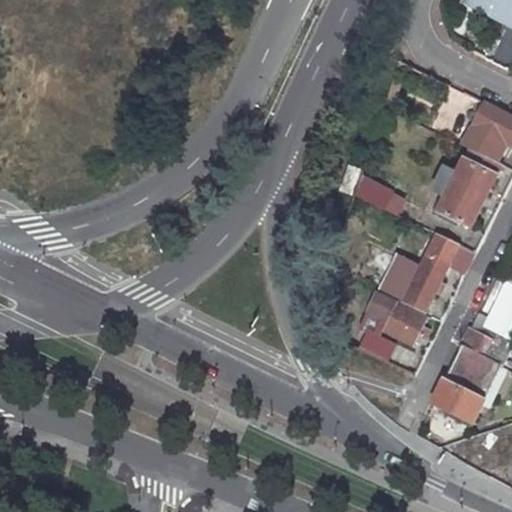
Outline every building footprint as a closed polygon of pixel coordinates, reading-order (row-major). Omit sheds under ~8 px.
[(511,0),(499,0),(497,4),(511,12),(511,0)] [(485,104),(463,143),(466,145),(471,148),(497,160),(498,159),(507,141),(511,143),(511,115),(486,101),(485,104)] [(473,223),(504,162),(498,159),(497,160),(471,148),(459,174),(445,167),(437,182),(451,190),(447,198),(441,208),(473,223)] [(362,171),(363,166),(349,162),(341,185),(355,190),(362,171)] [(406,194),(362,171),(355,190),(398,211),(406,194)] [(451,190),(437,182),(433,191),(447,198),(451,190)] [(422,264),(399,253),(394,263),(391,262),(381,284),(427,307),(449,262),(465,270),(475,249),(438,231),(422,264)] [(511,273),(499,267),(494,278),(503,282),(485,321),(490,323),(509,285),(511,286),(511,273)] [(511,286),(509,285),(490,323),(511,333),(511,286)] [(428,312),(413,304),(401,298),(395,312),(389,310),(384,321),(389,324),(387,329),(414,342),(418,333),(424,337),(428,327),(422,324),(428,312)] [(388,335),(367,326),(361,340),(381,349),(388,335)] [(496,341),(469,328),(461,343),(488,357),(496,341)] [(396,339),(388,335),(381,349),(390,353),(396,339)] [(472,419),(500,364),(488,357),(461,343),(433,400),(472,419)]
